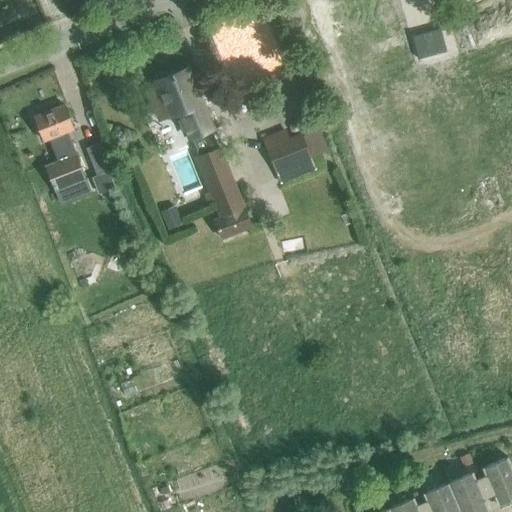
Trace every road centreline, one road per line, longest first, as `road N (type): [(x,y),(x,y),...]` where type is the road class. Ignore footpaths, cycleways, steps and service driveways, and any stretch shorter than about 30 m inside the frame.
road 1 (unknown): [(316,0),(385,220),(399,232),(432,238),(511,224)]
road 2 (unclassified): [(0,59),(135,0)]
